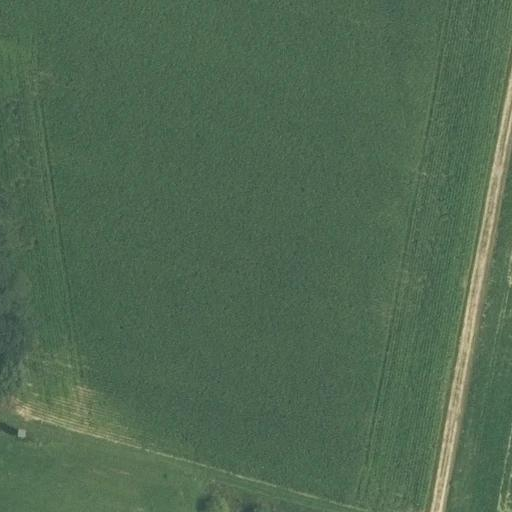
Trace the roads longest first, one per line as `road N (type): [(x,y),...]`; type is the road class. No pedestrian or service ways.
road 1 (track): [(358,511),(0,405)]
road 2 (track): [(449,511),(511,175)]
